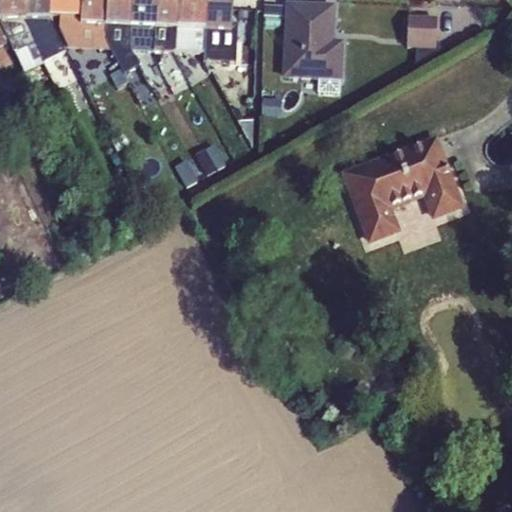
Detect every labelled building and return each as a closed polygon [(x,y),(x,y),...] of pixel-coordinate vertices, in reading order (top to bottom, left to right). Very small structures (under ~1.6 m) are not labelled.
[(26,23),(25,0),(0,0),(0,23),(26,23)] [(50,0),(25,0),(26,23),(50,24),(50,0)] [(105,28),(106,0),(81,0),(81,17),(81,28),(105,28)] [(130,30),(132,0),(106,0),(105,28),(130,30)] [(155,31),(156,0),(132,0),(130,30),(155,31)] [(176,32),(177,0),(156,0),(155,31),(176,32)] [(206,33),(207,0),(177,0),(176,32),(189,32),(197,33),(206,33)] [(232,0),(207,0),(206,33),(231,35),(231,24),(232,0)] [(285,18),(282,79),(317,80),(317,95),(340,96),(344,43),(333,43),(335,5),(285,3),(285,6),(264,5),(264,16),(285,18)] [(81,28),(81,17),(60,18),(60,31),(69,50),(110,51),(105,42),(105,28),(81,28)] [(437,19),(410,18),(408,51),(436,52),(437,19)] [(0,23),(0,25),(9,45),(24,75),(45,66),(42,57),(26,23),(0,23)] [(50,24),(26,23),(42,57),(62,48),(50,24)] [(229,58),(205,57),(204,63),(236,64),(238,24),(231,24),(231,35),(229,58)] [(0,25),(0,73),(13,67),(3,48),(9,45),(0,25)] [(105,42),(110,51),(154,131),(158,129),(167,124),(150,93),(143,97),(134,80),(143,75),(129,52),(130,30),(105,28),(105,42)] [(154,53),(155,31),(130,30),(129,52),(154,53)] [(176,32),(155,31),(154,53),(174,55),(176,32)] [(189,32),(176,32),(174,55),(189,56),(189,32)] [(205,57),(206,33),(197,33),(196,57),(205,57)] [(206,33),(205,57),(229,58),(231,35),(206,33)] [(81,79),(62,48),(42,57),(45,66),(50,78),(65,70),(72,84),(81,79)] [(180,63),(166,70),(177,93),(191,86),(180,63)] [(214,81),(204,63),(189,71),(197,89),(214,81)] [(158,129),(154,131),(159,141),(163,139),(158,129)] [(400,235),(392,213),(423,201),(432,223),(464,211),(437,139),(340,175),(367,248),(400,235)] [(222,150),(203,152),(205,173),(225,171),(222,150)] [(186,164),(176,170),(188,193),(198,188),(186,164)] [(125,174),(110,182),(119,198),(134,191),(125,174)] [(113,209),(108,197),(93,203),(99,216),(113,209)] [(142,202),(132,207),(135,213),(145,208),(142,202)] [(361,380),(345,388),(359,417),(375,409),(361,380)] [(452,471),(440,481),(451,493),(463,480),(452,471)]
